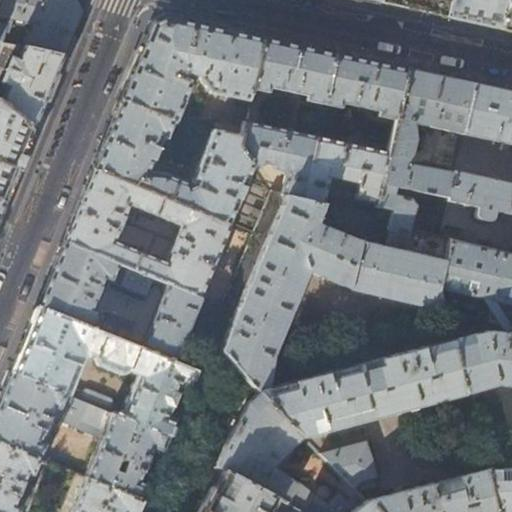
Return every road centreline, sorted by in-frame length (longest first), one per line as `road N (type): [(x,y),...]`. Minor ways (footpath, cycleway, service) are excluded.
road 1 (tertiary): [(0,314),(125,0)]
road 2 (residential): [(233,0),(511,61)]
